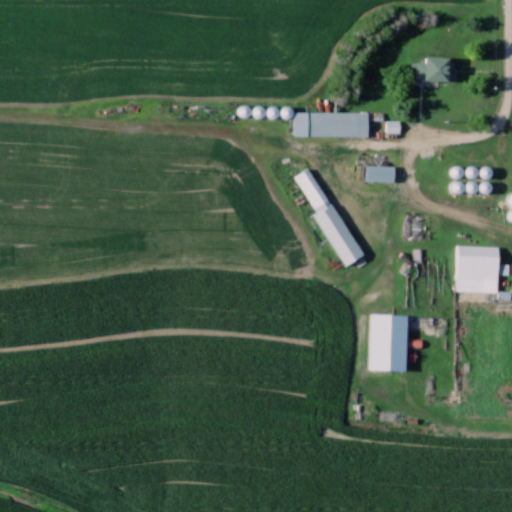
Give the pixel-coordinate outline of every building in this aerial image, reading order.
[(411,78),(450,79),(451,56),(412,55),(411,78)] [(286,134),(361,134),(361,111),(286,111),(286,134)] [(356,253),(303,166),(289,174),(312,211),(307,214),(338,265),(356,253)] [(451,290),(485,290),(485,309),(511,310),(511,290),(493,289),(494,270),(496,270),(496,245),(451,245),(451,290)] [(399,313),(362,312),(360,368),(397,369),(399,313)]
